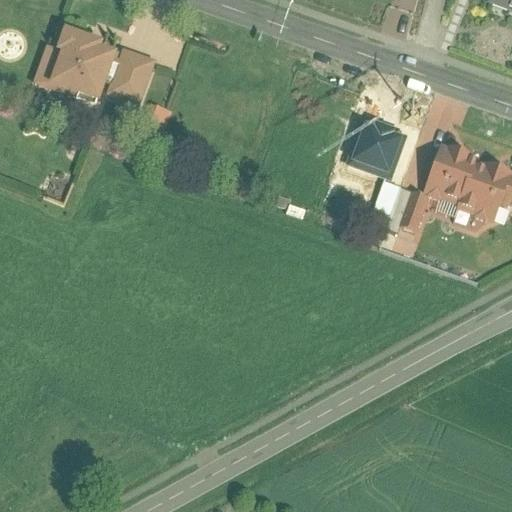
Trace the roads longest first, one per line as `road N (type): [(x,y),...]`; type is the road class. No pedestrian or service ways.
road 1 (tertiary): [(151,511),(511,313)]
road 2 (tertiary): [(209,0),(511,108)]
